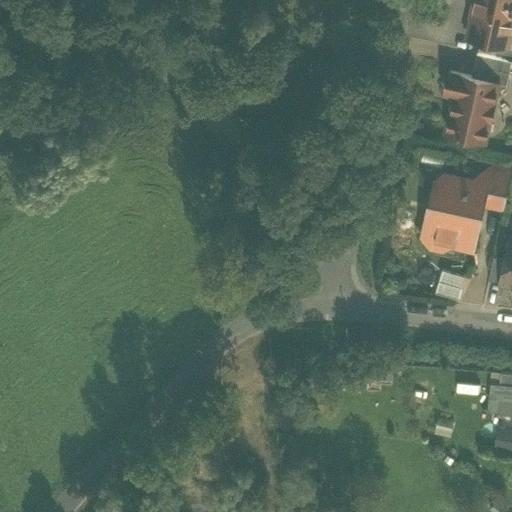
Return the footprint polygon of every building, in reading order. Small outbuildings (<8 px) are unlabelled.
[(511,0),(476,0),(468,36),(508,45),(511,26),(511,0)] [(498,81),(507,83),(511,60),(511,59),(477,52),(472,75),(498,81)] [(446,131),(485,140),(490,119),(489,118),(493,102),(494,102),(498,81),(472,75),(450,70),(445,91),(455,93),(446,131)] [(497,176),(510,179),(511,171),(499,168),(497,176)] [(448,238),(472,244),(482,200),(481,200),(484,190),(477,179),(468,185),(463,177),(448,173),(439,179),(436,191),(442,200),(438,220),(431,224),(429,233),(433,240),(441,242),(448,238)] [(482,200),(504,205),(510,179),(497,176),(487,173),(477,179),(484,190),(481,200),(482,200)] [(500,279),(511,281),(511,232),(506,255),(500,279)] [(489,277),(500,279),(506,255),(494,253),(489,277)] [(442,268),(435,290),(456,297),(464,274),(442,268)] [(511,370),(501,370),(500,381),(511,382),(511,370)] [(511,403),(511,382),(500,381),(493,381),(492,390),(500,390),(499,402),(511,403)] [(511,428),(494,425),(491,443),(511,445),(511,428)]
